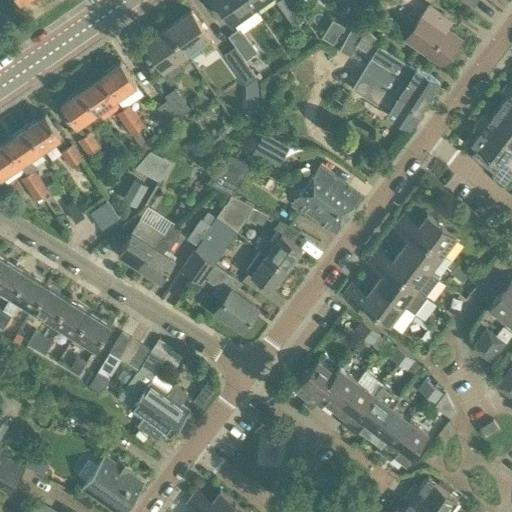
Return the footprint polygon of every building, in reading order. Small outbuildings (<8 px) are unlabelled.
[(254,8),(247,0),(216,0),(232,23),(254,8)] [(247,0),(254,8),(265,0),(247,0)] [(279,0),(275,3),(293,28),(305,19),(291,0),(279,0)] [(407,39),(443,65),(460,39),(438,23),(442,16),(428,7),(407,39)] [(191,11),(168,27),(187,54),(198,46),(205,56),(216,48),(191,11)] [(344,26),(333,19),(322,37),(333,44),(344,26)] [(393,90),(423,109),(441,81),(418,66),(416,69),(385,47),(387,44),(367,30),(356,24),(342,51),(354,56),(358,47),(372,56),(381,62),(390,67),(387,71),(400,79),(398,83),(395,81),(393,85),(396,86),(393,90)] [(187,54),(168,27),(145,43),(171,80),(183,72),(175,62),(187,54)] [(234,45),(246,62),(258,53),(239,27),(227,36),(234,45)] [(246,62),(234,45),(223,53),(244,83),(246,85),(257,78),(246,62)] [(321,48),(293,70),(307,89),(336,67),(321,48)] [(121,61),(100,75),(116,98),(138,84),(121,61)] [(381,62),(372,76),(363,70),(353,87),(390,111),(388,113),(411,127),(423,109),(393,90),(396,86),(393,85),(395,81),(398,83),(400,79),(387,71),(390,67),(381,62)] [(116,98),(100,75),(80,89),(96,112),(116,98)] [(511,88),(505,84),(501,89),(507,93),(498,105),(511,116),(511,88)] [(167,99),(179,115),(189,108),(175,87),(164,95),(167,99)] [(334,98),(342,103),(349,93),(341,87),(334,98)] [(96,112),(80,89),(60,103),(76,126),(96,112)] [(179,115),(167,99),(156,107),(168,123),(179,115)] [(123,109),(137,129),(144,125),(130,105),(123,109)] [(511,116),(498,105),(489,117),(483,112),(479,118),(511,142),(511,116)] [(137,129),(123,109),(116,114),(131,134),(137,129)] [(25,127),(40,150),(61,136),(45,113),(25,127)] [(511,166),(503,159),(511,147),(511,142),(479,118),(475,123),(480,128),(471,141),(477,145),(471,154),(493,170),(491,173),(504,183),(511,171),(511,166)] [(40,150),(25,127),(5,141),(21,164),(27,174),(42,195),(48,191),(33,170),(36,168),(29,158),(40,150)] [(279,165),(290,144),(264,130),(253,151),(279,165)] [(88,132),(78,139),(88,154),(99,147),(88,132)] [(21,164),(5,141),(0,144),(0,189),(6,186),(1,178),(21,164)] [(81,158),(80,159),(70,144),(60,151),(71,166),(72,166),(75,169),(84,163),(81,158)] [(148,146),(140,168),(164,177),(172,155),(148,146)] [(206,181),(231,193),(236,196),(251,163),(232,154),(206,181)] [(320,165),(306,183),(347,214),(360,196),(320,165)] [(42,195),(27,174),(20,179),(34,200),(42,195)] [(124,198),(136,204),(146,185),(135,178),(124,198)] [(347,214),(306,183),(292,202),(333,232),(347,214)] [(253,206),(231,193),(216,216),(237,232),(246,220),(253,206)] [(105,223),(121,213),(110,196),(94,206),(105,223)] [(64,206),(75,222),(84,215),(73,199),(64,206)] [(198,244),(216,216),(207,210),(202,218),(200,217),(187,237),(198,244)] [(456,235),(426,213),(419,222),(404,211),(398,220),(442,253),(456,235)] [(216,216),(198,244),(196,246),(198,247),(215,261),(230,273),(238,263),(223,252),(237,232),(216,216)] [(158,236),(163,232),(139,219),(131,230),(117,254),(139,267),(153,244),(158,236)] [(442,253),(398,220),(393,227),(408,238),(399,248),(429,271),(430,269),(442,253)] [(170,225),(163,232),(158,236),(153,244),(139,267),(161,281),(176,258),(169,253),(182,232),(170,225)] [(282,232),(282,233),(275,242),(264,234),(256,246),(267,254),(267,253),(288,268),(303,247),(293,240),(282,232)] [(215,261),(198,247),(181,269),(199,282),(215,261)] [(429,271),(399,248),(393,257),(378,247),(372,255),(427,296),(441,277),(430,269),(429,271)] [(267,253),(267,254),(252,274),(272,289),(288,268),(267,253)] [(427,296),(372,255),(366,262),(381,273),(373,284),(413,314),(414,313),(427,296)] [(5,259),(0,266),(0,288),(11,295),(26,272),(5,259)] [(215,261),(199,282),(198,284),(212,295),(214,293),(222,299),(213,311),(225,319),(227,316),(242,328),(258,307),(236,290),(242,282),(230,273),(215,261)] [(447,266),(451,270),(450,270),(463,280),(467,274),(451,261),(447,266)] [(47,285),(26,272),(11,295),(31,308),(47,285)] [(507,320),(511,313),(511,278),(511,277),(489,306),(507,320)] [(413,314),(373,284),(367,292),(352,281),(342,295),(357,307),(361,301),(389,323),(396,315),(407,323),(413,314)] [(47,285),(31,308),(52,321),(67,298),(47,285)] [(88,311),(67,298),(52,321),(73,334),(88,311)] [(12,314),(2,308),(0,311),(0,326),(3,328),(12,314)] [(88,311),(73,334),(95,348),(109,324),(88,311)] [(362,337),(370,326),(361,320),(353,330),(362,337)] [(371,344),(380,333),(370,326),(362,337),(371,344)] [(35,347),(43,334),(33,328),(25,341),(35,347)] [(421,338),(430,345),(437,335),(428,328),(421,338)] [(481,354),(495,335),(486,328),(471,347),(481,354)] [(118,358),(131,337),(121,331),(108,352),(118,358)] [(53,340),(43,334),(35,347),(45,353),(53,340)] [(380,349),(386,340),(380,334),(373,343),(380,349)] [(491,362),(505,343),(495,335),(481,354),(491,362)] [(131,337),(118,358),(128,364),(141,344),(131,337)] [(150,350),(141,344),(128,364),(138,370),(150,350)] [(398,362),(405,353),(396,346),(389,355),(398,362)] [(149,382),(164,358),(150,350),(138,370),(127,386),(133,391),(134,389),(143,377),(149,382)] [(405,353),(398,362),(407,369),(408,368),(414,360),(414,359),(405,353)] [(78,355),(69,368),(78,374),(86,361),(78,355)] [(105,359),(99,370),(111,377),(118,367),(105,359)] [(310,407),(340,367),(339,366),(335,372),(318,359),(296,388),(308,397),(304,402),(310,407)] [(417,375),(423,367),(414,360),(408,368),(417,375)] [(335,409),(357,380),(340,367),(310,407),(311,407),(315,402),(320,405),(324,400),(335,409)] [(505,394),(511,384),(511,368),(510,367),(496,386),(505,394)] [(111,377),(99,370),(89,386),(101,393),(111,377)] [(167,393),(150,381),(150,382),(149,382),(143,377),(134,389),(179,422),(188,409),(180,403),(187,394),(174,384),(167,393)] [(427,395),(434,386),(425,379),(418,388),(427,395)] [(349,427),(374,393),(357,380),(335,409),(347,418),(343,423),(349,427)] [(370,435),(392,406),(398,397),(381,384),(374,393),(349,427),(354,431),(358,426),(370,435)] [(436,402),(443,393),(434,386),(427,395),(436,402)] [(134,389),(133,391),(125,402),(144,416),(138,424),(139,424),(138,425),(157,440),(163,431),(162,431),(163,430),(170,434),(179,422),(134,389)] [(200,391),(193,401),(202,407),(208,398),(200,391)] [(383,453),(409,419),(392,406),(370,435),(382,444),(378,449),(383,453)] [(405,461),(427,432),(409,419),(383,453),(389,457),(393,452),(405,461)] [(485,437),(499,428),(493,419),(479,427),(485,437)] [(0,486),(12,493),(13,490),(25,465),(0,452),(0,486)] [(81,488),(116,511),(124,511),(145,481),(104,454),(81,488)] [(25,465),(43,473),(46,466),(47,464),(30,456),(25,465)] [(437,483),(428,476),(418,488),(413,485),(409,490),(438,511),(445,511),(457,498),(450,492),(437,483)] [(437,483),(450,492),(454,487),(441,478),(437,483)] [(196,488),(191,495),(213,511),(247,511),(249,511),(219,488),(211,499),(196,488)] [(438,511),(409,490),(405,496),(410,499),(402,510),(401,511),(438,511)] [(213,511),(191,495),(185,503),(197,511),(213,511)] [(76,511),(71,509),(69,511),(68,511),(60,507),(57,511),(56,511),(35,500),(27,511),(76,511)]
